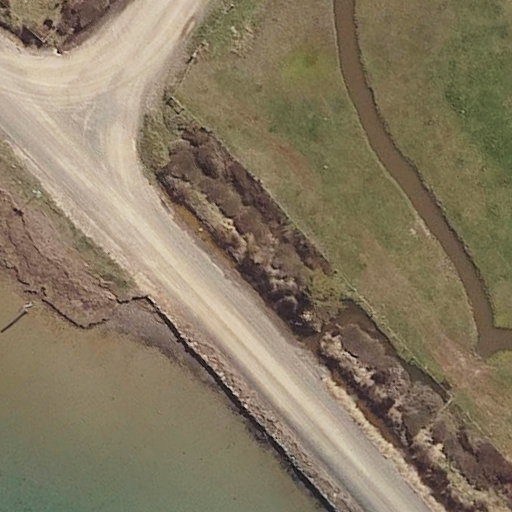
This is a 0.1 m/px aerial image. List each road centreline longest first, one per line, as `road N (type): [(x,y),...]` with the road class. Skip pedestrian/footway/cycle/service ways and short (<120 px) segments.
road 1 (unclassified): [(69,149),(389,511)]
road 2 (unclassified): [(174,0),(69,149)]
